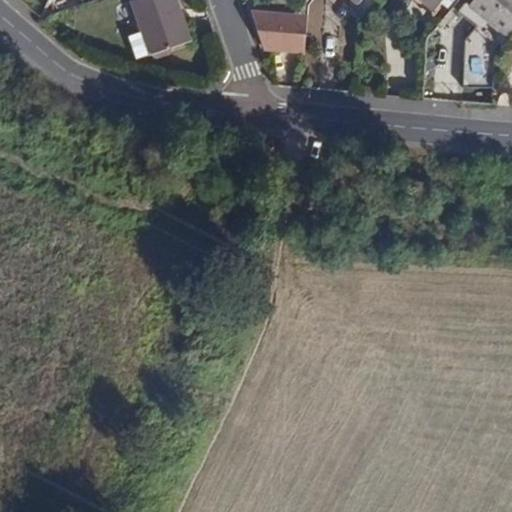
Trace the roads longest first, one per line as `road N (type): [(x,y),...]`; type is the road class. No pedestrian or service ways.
road 1 (unclassified): [(0,19),(49,65),(135,101),(256,118)]
road 2 (unclassified): [(256,118),(511,136)]
road 3 (residential): [(217,0),(256,118)]
